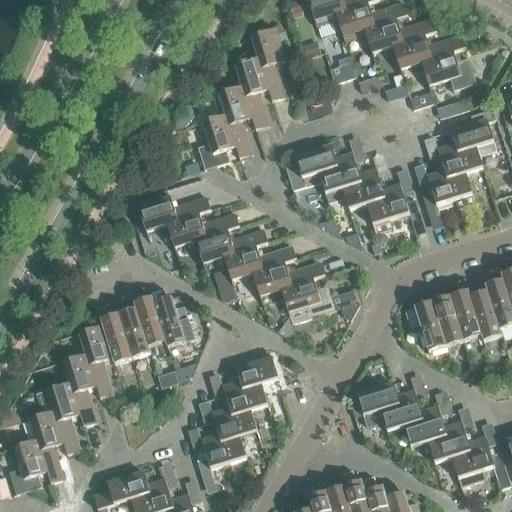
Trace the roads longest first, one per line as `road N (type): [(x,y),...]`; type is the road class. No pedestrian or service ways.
road 1 (secondary): [(0,329),(187,0)]
road 2 (residential): [(72,511),(105,463),(177,435),(234,317)]
road 3 (secondary): [(114,0),(0,200)]
road 4 (residential): [(262,205),(296,133),(347,118),(406,157)]
road 5 (residential): [(355,336),(491,410),(511,400)]
road 6 (residential): [(454,511),(302,426)]
road 7 (residential): [(391,276),(262,205)]
road 8 (residential): [(234,317),(152,274),(117,266)]
road 9 (residential): [(391,276),(511,238)]
